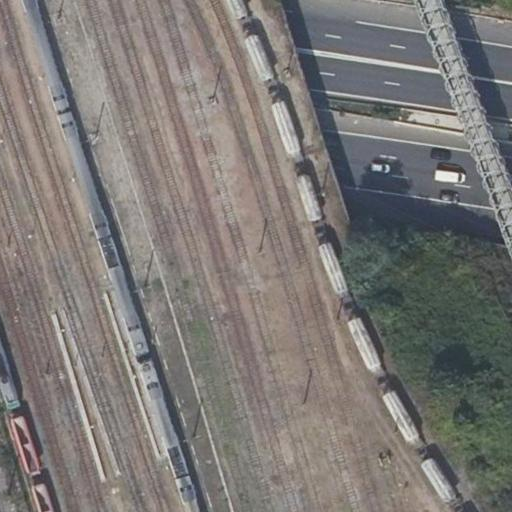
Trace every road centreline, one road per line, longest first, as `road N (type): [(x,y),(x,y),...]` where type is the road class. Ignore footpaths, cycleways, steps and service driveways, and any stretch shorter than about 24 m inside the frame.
road 1 (motorway): [(511,80),(457,56),(0,1)]
road 2 (motorway): [(0,132),(337,161),(511,188)]
road 3 (motorway): [(511,89),(449,95),(0,43)]
